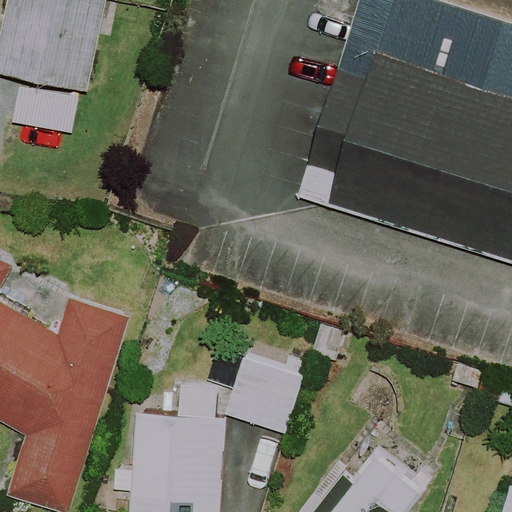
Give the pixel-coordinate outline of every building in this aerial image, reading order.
[(6,0),(0,33),(0,73),(18,78),(9,122),(75,135),(101,0),(6,0)] [(511,3),(500,0),(347,0),(292,172),(511,242),(511,3)] [(70,511),(123,318),(61,301),(52,335),(0,303),(0,279),(8,266),(0,261),(0,423),(24,438),(8,498),(58,511),(70,511)] [(305,364),(244,347),(225,415),(285,432),(305,364)] [(214,511),(221,416),(136,411),(132,467),(113,466),(112,489),(129,490),(127,511),(214,511)] [(353,476),(338,464),(300,511),(419,511),(434,494),(375,448),(353,476)] [(511,511),(511,486),(509,486),(501,511),(511,511)]
